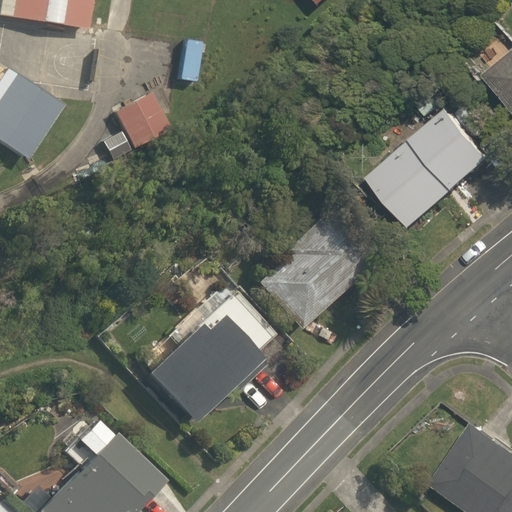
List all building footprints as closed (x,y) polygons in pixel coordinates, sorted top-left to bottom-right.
[(0,0),(0,12),(71,24),(75,0),(0,0)] [(511,62),(493,76),(511,102),(511,62)] [(48,95),(3,68),(0,73),(0,148),(10,155),(48,95)] [(152,119),(135,83),(93,103),(110,139),(152,119)] [(500,163),(459,113),(376,180),(417,230),(500,163)] [(376,257),(327,209),(252,286),(301,334),(376,257)] [(233,408),(292,348),(231,288),(144,376),(192,424),(220,395),(233,408)] [(130,511),(161,481),(99,420),(66,452),(81,467),(37,511),(130,511)] [(511,511),(511,440),(487,421),(437,487),(469,511),(511,511)]
